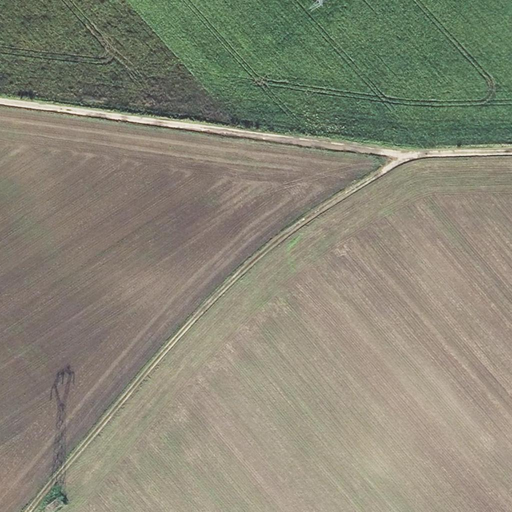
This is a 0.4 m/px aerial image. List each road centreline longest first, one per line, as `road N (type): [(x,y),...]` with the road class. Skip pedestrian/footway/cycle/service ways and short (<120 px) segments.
road 1 (track): [(403,153),(281,231),(195,306),(16,511)]
road 2 (track): [(0,100),(294,144)]
road 3 (track): [(511,149),(403,153),(294,144)]
